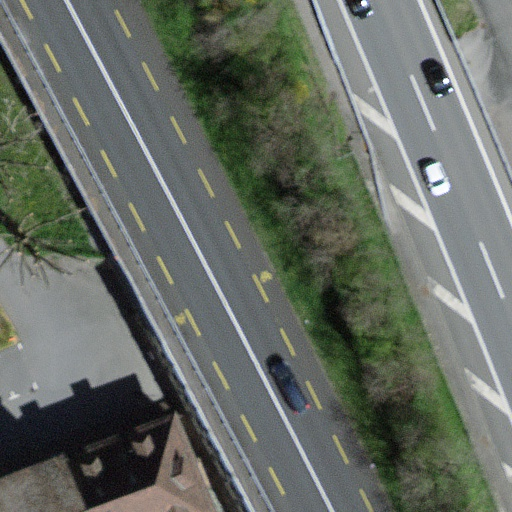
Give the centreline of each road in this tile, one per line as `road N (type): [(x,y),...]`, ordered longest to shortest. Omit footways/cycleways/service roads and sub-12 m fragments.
road 1 (primary): [(62,0),(324,511)]
road 2 (motorway): [(371,0),(511,347)]
